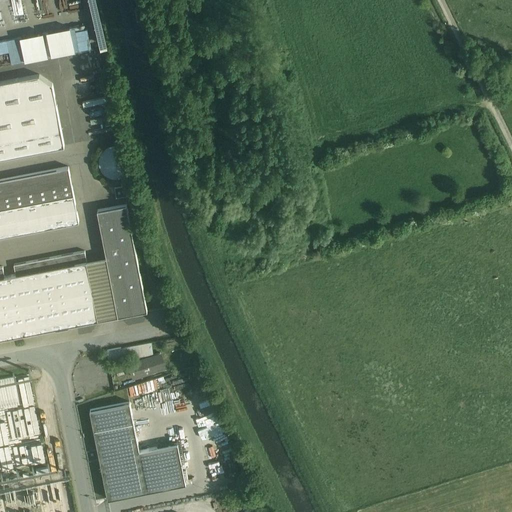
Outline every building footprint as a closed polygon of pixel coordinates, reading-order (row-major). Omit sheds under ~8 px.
[(12,0),(15,15),(25,13),(22,0),(12,0)] [(98,0),(91,0),(103,48),(109,46),(98,0)] [(71,27),(48,32),(53,56),(76,52),(71,27)] [(44,33),(22,37),(26,61),(49,57),(44,33)] [(39,75),(0,82),(0,158),(64,146),(52,84),(39,75)] [(131,168),(132,162),(131,156),(127,150),(122,147),(115,145),(109,147),(103,151),(100,156),(99,162),(100,169),(104,174),(109,178),(116,179),(122,178),(128,174),(131,168)] [(68,167),(0,179),(0,208),(74,194),(68,167)] [(131,181),(121,182),(122,185),(115,187),(116,197),(134,194),(131,181)] [(74,194),(0,208),(0,236),(79,222),(74,194)] [(127,204),(97,210),(107,257),(87,260),(98,320),(147,310),(127,204)] [(0,267),(0,338),(98,320),(87,260),(85,251),(14,265),(16,275),(5,277),(3,267),(0,267)] [(151,342),(121,348),(124,359),(154,354),(151,342)] [(121,348),(107,351),(109,362),(124,359),(121,348)] [(160,353),(130,362),(134,378),(165,368),(160,353)] [(130,402),(90,410),(108,499),(148,491),(140,450),(130,402)] [(179,443),(140,450),(148,491),(186,483),(179,443)]
